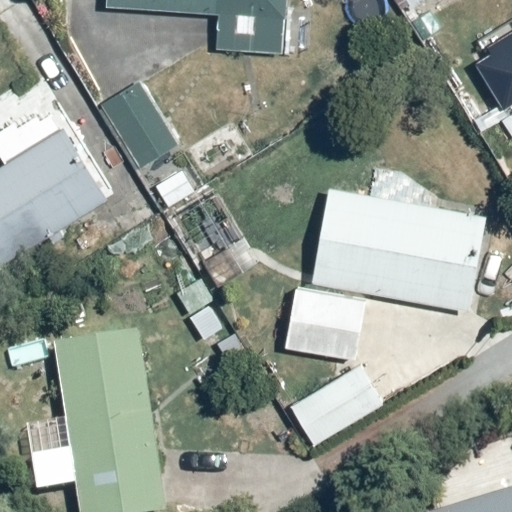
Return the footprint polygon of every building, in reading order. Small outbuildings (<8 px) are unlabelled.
[(291,52),(294,0),(113,0),(113,6),(220,12),(218,48),(291,52)] [(0,268),(115,199),(37,69),(0,90),(0,151),(8,165),(0,170),(0,268)] [(145,81),(107,103),(146,170),(184,148),(145,81)] [(482,209),(326,184),(310,287),(294,285),(285,341),(358,353),(368,290),(501,310),(511,241),(478,236),(482,209)] [(168,511),(146,332),(62,343),(82,511),(168,511)] [(388,398),(366,362),(293,407),(316,443),(388,398)] [(511,511),(511,490),(439,511),(511,511)]
